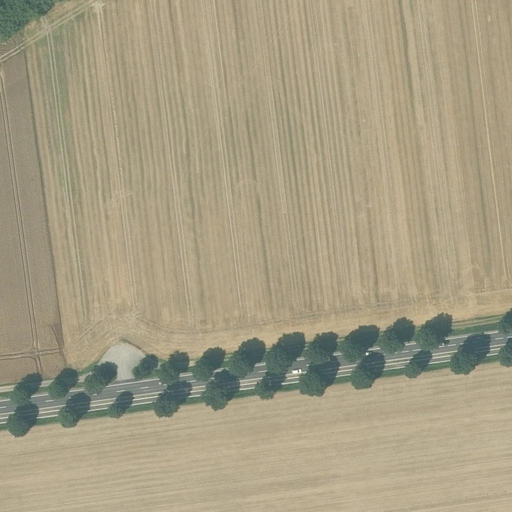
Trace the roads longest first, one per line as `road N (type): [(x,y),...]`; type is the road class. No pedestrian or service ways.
road 1 (secondary): [(0,408),(511,337)]
road 2 (track): [(125,366),(511,310)]
road 3 (track): [(0,384),(125,366)]
